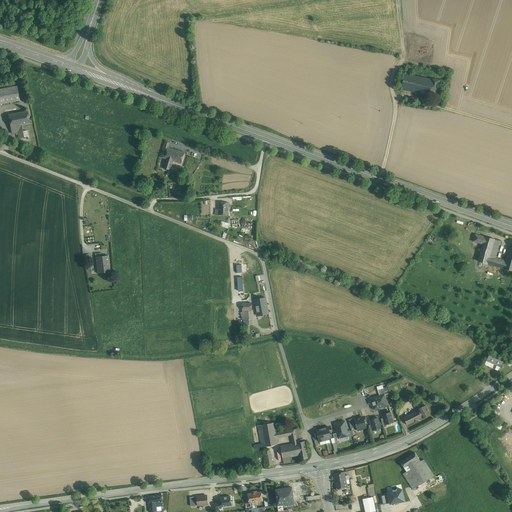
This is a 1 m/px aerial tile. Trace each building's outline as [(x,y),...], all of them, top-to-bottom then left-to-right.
[(423,78),(405,75),(402,89),(420,93),(423,78)] [(432,80),(423,78),(420,93),(424,94),(429,95),(432,80)] [(439,81),(433,79),(432,80),(429,95),(429,96),(435,97),(439,81)] [(17,86),(1,89),(4,104),(20,101),(17,86)] [(27,111),(20,112),(22,125),(29,123),(27,111)] [(20,112),(8,115),(10,127),(21,125),(22,125),(20,112)] [(10,127),(12,134),(16,133),(16,135),(18,134),(19,138),(24,137),(22,131),(21,125),(10,127)] [(165,140),(161,157),(165,158),(168,148),(170,142),(165,140)] [(168,148),(165,158),(167,159),(173,160),(177,151),(168,148)] [(184,153),(177,151),(173,160),(181,163),(184,153)] [(173,160),(167,159),(164,168),(170,170),(173,160)] [(228,203),(218,203),(218,209),(218,215),(228,215),(228,203)] [(485,237),(475,234),(473,241),(483,244),(485,237)] [(495,239),(485,236),(485,237),(483,244),(478,261),(487,264),(490,256),(495,239)] [(500,241),(495,239),(490,256),(495,258),(500,241)] [(495,258),(490,256),(487,264),(511,270),(511,248),(509,248),(505,261),(495,258)] [(101,256),(96,257),(97,273),(110,272),(108,255),(101,256)] [(266,298),(255,300),(257,315),(268,313),(266,298)] [(242,303),(243,313),(248,313),(252,313),(252,303),(242,303)] [(504,362),(489,355),(486,361),(485,364),(498,370),(499,369),(500,367),(501,367),(504,362)] [(377,387),(380,396),(384,394),(384,395),(385,394),(383,385),(377,387)] [(380,396),(371,398),(374,409),(387,405),(384,395),(384,394),(380,396)] [(425,405),(418,409),(422,417),(423,418),(430,415),(425,405)] [(412,414),(409,409),(401,413),(404,418),(407,425),(422,417),(419,410),(412,414)] [(384,414),(383,416),(384,418),(386,425),(393,422),(390,412),(384,414)] [(355,419),(357,427),(358,430),(366,427),(363,417),(355,419)] [(354,418),(348,420),(351,429),(357,427),(355,419),(354,418)] [(377,418),(370,420),(372,425),(373,430),(380,428),(377,418)] [(345,421),(335,424),(337,433),(338,438),(339,438),(348,436),(345,421)] [(276,438),(275,433),(273,423),(258,426),(261,443),(265,443),(265,446),(277,445),(276,438)] [(328,427),(322,428),(325,440),(331,439),(330,435),(328,427)] [(322,428),(316,430),(319,441),(325,440),(322,428)] [(293,444),(298,442),(297,438),(300,438),(299,434),(296,435),(295,429),(275,433),(276,438),(291,435),(293,444)] [(298,442),(300,455),(300,459),(308,458),(305,441),(298,442)] [(283,458),(291,457),(300,455),(298,442),(293,444),(280,446),(283,458)] [(270,449),(263,450),(265,464),(272,462),(270,449)] [(415,452),(400,462),(404,467),(418,459),(419,458),(415,452)] [(418,459),(404,467),(406,471),(403,474),(413,489),(434,476),(424,459),(420,462),(418,459)] [(344,472),(333,474),(335,482),(346,480),(344,472)] [(346,480),(335,482),(336,489),(347,487),(346,480)] [(293,503),(291,487),(275,490),(278,511),(284,510),(283,504),(293,503)] [(402,489),(397,490),(397,489),(392,490),(393,491),(388,493),(388,494),(390,503),(390,504),(394,503),(395,505),(399,503),(399,502),(404,500),(402,489)] [(252,493),(248,494),(249,503),(252,502),(263,501),(261,492),(257,492),(257,491),(252,492),(252,493)] [(381,496),(383,504),(390,503),(388,494),(381,496)] [(161,495),(148,496),(149,503),(162,502),(161,495)] [(207,495),(197,497),(198,505),(208,504),(207,495)] [(231,496),(220,498),(221,502),(215,503),(216,509),(222,508),(222,507),(234,505),(233,501),(231,501),(231,496)] [(373,497),(363,499),(365,511),(369,511),(376,511),(373,497)] [(162,502),(149,503),(149,511),(150,511),(157,511),(156,507),(163,506),(162,502)]
